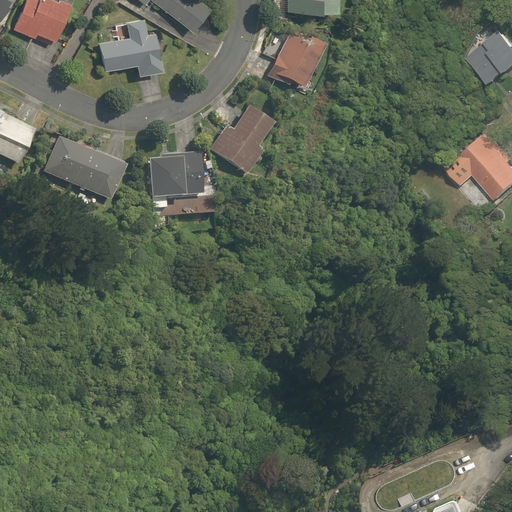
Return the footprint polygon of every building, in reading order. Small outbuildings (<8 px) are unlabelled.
[(0,0),(0,20),(12,0),(0,0)] [(51,43),(52,44),(66,4),(56,0),(55,0),(36,0),(36,1),(34,0),(21,0),(12,30),(51,43)] [(145,0),(148,0),(188,32),(206,10),(204,9),(193,0),(137,0),(142,4),(145,0)] [(285,0),(285,12),(332,12),(332,0),(285,0)] [(133,61),(136,72),(158,67),(150,33),(143,35),(139,19),(115,25),(118,38),(99,43),(94,44),(100,70),(133,61)] [(466,58),(488,86),(505,72),(506,74),(511,69),(511,44),(501,31),(466,58)] [(282,81),(300,90),(321,47),(306,39),(303,45),(286,36),(265,77),(280,85),(282,81)] [(206,149),(242,173),(258,149),(251,144),(264,124),(243,109),(241,108),(226,130),(221,126),(206,149)] [(0,155),(17,164),(33,131),(0,114),(0,155)] [(459,159),(496,200),(511,186),(511,163),(486,134),(459,158),(459,159)] [(40,172),(105,202),(122,165),(121,164),(57,135),(40,172)] [(147,159),(149,208),(165,207),(165,199),(201,198),(199,154),(197,154),(157,156),(158,159),(147,159)] [(151,227),(160,221),(156,215),(147,221),(151,227)]
